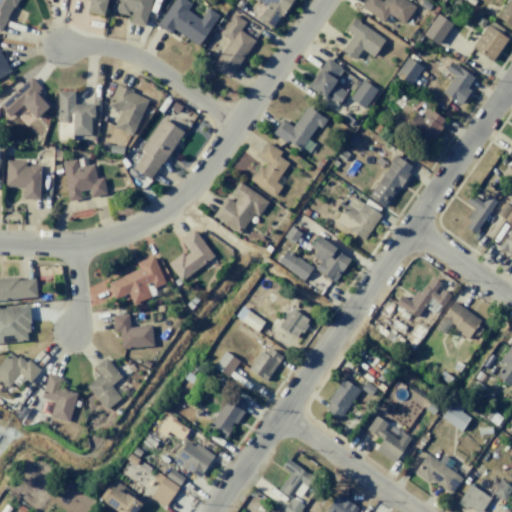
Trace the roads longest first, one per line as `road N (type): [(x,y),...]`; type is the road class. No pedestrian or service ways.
road 1 (residential): [(511,79),(212,511)]
road 2 (residential): [(320,0),(201,172),(159,212),(91,240),(0,242)]
road 3 (residential): [(235,123),(120,49),(61,47)]
road 4 (residential): [(280,414),(419,511)]
road 5 (residential): [(410,228),(511,300)]
